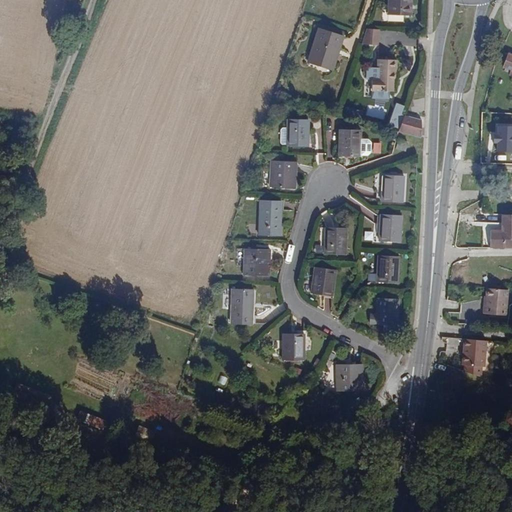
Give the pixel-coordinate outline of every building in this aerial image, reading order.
[(411,0),(388,0),(388,15),(411,16),(411,0)] [(344,38),(318,29),(308,62),(333,70),(344,38)] [(378,45),(378,30),(366,29),(362,44),(378,45)] [(511,56),(508,55),(503,67),(511,70),(509,75),(511,75),(511,56)] [(397,61),(378,60),(378,68),(367,68),(367,80),(372,80),(372,91),(394,92),(394,82),(396,82),(397,61)] [(404,107),(397,104),(390,126),(396,129),(404,107)] [(404,116),(398,132),(417,138),(422,121),(404,116)] [(310,121),(288,120),(287,145),(309,146),(310,121)] [(511,126),(498,127),(498,135),(497,135),(497,143),(498,143),(498,152),(511,152),(511,126)] [(362,132),(341,131),(340,157),(361,157),(362,132)] [(407,142),(399,140),(397,148),(405,150),(407,142)] [(297,163),(271,162),(270,187),(296,188),(297,163)] [(404,177),(383,176),(381,201),(402,202),(404,177)] [(282,202),(260,201),(259,235),(281,236),(282,202)] [(490,231),(489,249),(511,248),(511,214),(502,214),(501,231),(490,231)] [(402,216),(380,215),(379,240),(400,241),(402,216)] [(347,229),(325,228),(324,254),(346,255),(347,229)] [(316,243),(315,253),(323,254),(324,243),(316,243)] [(270,250),(244,249),(244,275),(269,276),(270,250)] [(399,257),(378,256),(377,281),(398,283),(399,257)] [(336,271),(315,268),(311,293),(332,296),(336,271)] [(507,314),(509,289),(487,287),(486,304),(485,304),(484,312),(507,314)] [(254,290),(232,290),(231,324),(253,325),(254,290)] [(399,300),(377,299),(376,315),(371,314),(370,324),(398,325),(399,300)] [(304,334),(283,334),(283,359),(304,359),(304,334)] [(487,342),(465,340),(463,366),(465,366),(482,368),(485,368),(487,342)] [(362,365),(336,365),(337,391),(362,390),(362,365)] [(465,366),(465,372),(481,378),(482,368),(465,366)] [(89,413),(84,424),(104,435),(109,424),(89,413)]
